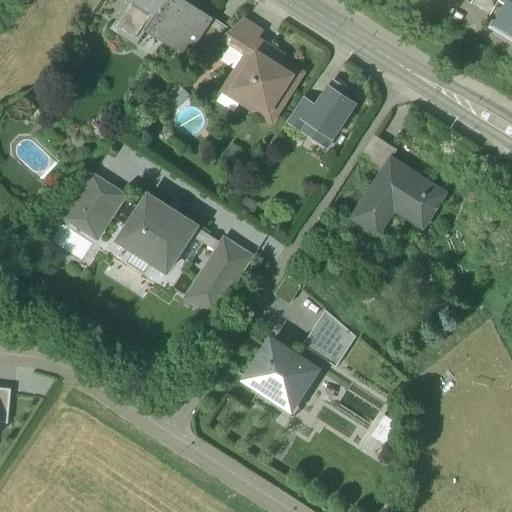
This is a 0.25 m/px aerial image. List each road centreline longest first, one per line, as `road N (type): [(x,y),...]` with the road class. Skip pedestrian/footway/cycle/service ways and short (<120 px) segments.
road 1 (residential): [(294,511),(55,363),(0,354)]
road 2 (secondary): [(511,140),(285,0)]
